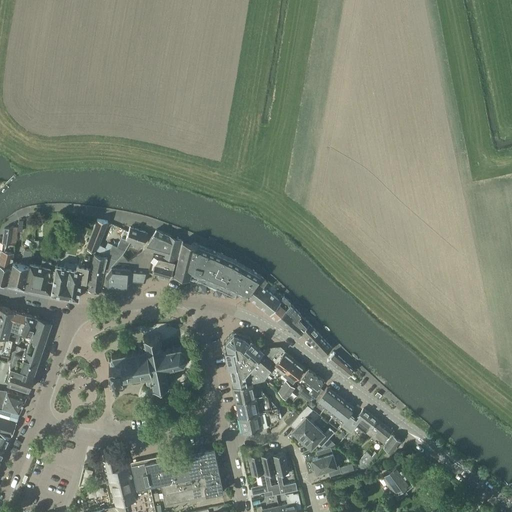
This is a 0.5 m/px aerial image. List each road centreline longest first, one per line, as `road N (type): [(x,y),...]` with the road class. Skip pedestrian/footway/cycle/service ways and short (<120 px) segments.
road 1 (tertiary): [(511,509),(279,336),(197,303)]
road 2 (residential): [(219,423),(140,439),(98,439),(35,423)]
road 3 (residential): [(312,511),(290,445),(274,438),(231,446)]
road 4 (tertiary): [(73,312),(197,303)]
road 5 (residential): [(219,423),(197,303)]
